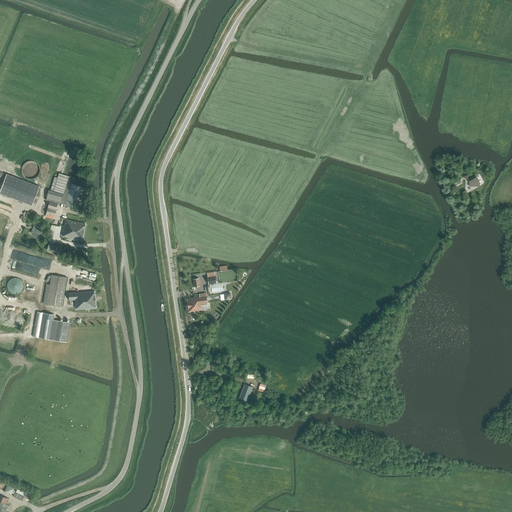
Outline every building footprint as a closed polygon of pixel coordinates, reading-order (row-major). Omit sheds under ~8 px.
[(39,170),(39,168),(39,166),(38,165),(37,163),(35,162),(34,162),(32,161),(30,161),(28,161),(27,162),(25,163),(24,164),(23,165),(22,167),(22,168),(22,170),(22,172),(23,173),(23,175),(24,176),(26,177),(27,178),(29,179),(31,179),(32,179),(34,178),(35,177),(37,176),(38,174),(39,173),(39,172),(39,170)] [(46,214),(54,216),(58,203),(75,208),(83,181),(69,176),(59,173),(57,178),(54,177),(50,191),(49,190),(46,200),(49,201),(46,214)] [(0,193),(32,205),(39,187),(7,174),(0,191),(0,193)] [(478,184),(475,179),(468,183),(471,188),(478,184)] [(62,237),(82,241),(85,224),(61,219),(59,226),(63,227),(63,232),(62,237)] [(38,228),(34,226),(31,233),(34,234),(34,233),(40,235),(42,230),(38,228)] [(25,262),(23,269),(39,273),(41,267),(25,262)] [(73,272),(95,279),(96,274),(74,267),(73,272)] [(46,304),(62,307),(67,277),(51,275),(46,304)] [(216,284),(215,276),(208,277),(207,277),(209,285),(216,284)] [(23,286),(23,285),(22,283),(21,282),(20,280),(19,279),(18,279),(16,278),(15,278),(14,278),(12,279),(10,280),(9,280),(9,282),(8,283),(7,285),(7,286),(7,288),(8,289),(8,291),(9,292),(10,293),(12,293),(13,294),(14,294),(16,294),(18,293),(19,293),(20,292),(21,291),(22,289),(23,288),(23,286)] [(75,300),(75,305),(76,305),(76,309),(96,308),(95,291),(69,293),(69,300),(75,300)] [(201,310),(201,306),(201,304),(207,303),(206,293),(199,294),(199,297),(187,299),(189,312),(201,310)] [(49,339),(67,342),(71,323),(52,320),(42,318),(39,338),(49,339)] [(239,400),(246,403),(252,387),(245,384),(239,400)] [(18,486),(10,482),(6,489),(15,493),(18,486)] [(24,497),(15,492),(13,496),(22,500),(24,497)]
